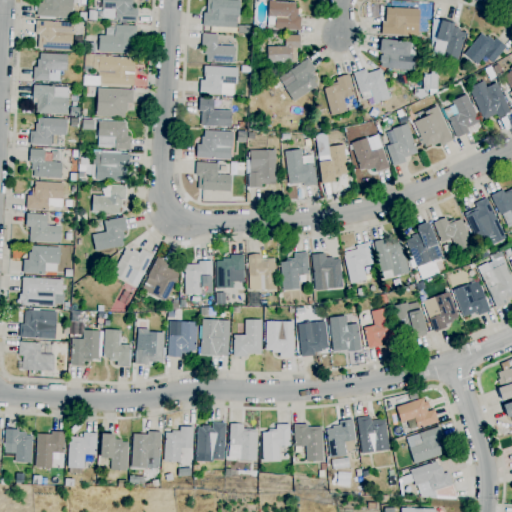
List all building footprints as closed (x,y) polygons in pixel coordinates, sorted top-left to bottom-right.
[(36,17),(36,3),(41,3),(41,0),(72,0),(72,19),(36,17)] [(137,22),(114,21),(114,19),(102,19),(102,9),(101,8),(101,0),(132,0),(132,8),(137,8),(137,22)] [(202,26),(202,13),(206,13),(206,0),(225,0),(239,1),(238,17),(236,17),(235,28),(202,26)] [(299,30),(273,29),(274,27),(266,27),(268,1),(295,2),(295,9),(297,9),(296,17),(300,17),(299,30)] [(402,36),(381,35),(381,22),(385,22),(385,8),(418,9),(418,26),(402,26),(402,36)] [(95,21),(88,20),(88,11),(96,12),(95,21)] [(440,21),(440,20),(453,24),(452,27),(459,29),(458,31),(465,33),(457,60),(432,52),(435,43),(430,39),(432,19),(440,21)] [(72,51),(37,49),(38,34),(35,34),(36,21),(74,23),(72,51)] [(130,55),(122,55),(122,54),(98,53),(98,35),(105,35),(105,27),(110,27),(110,23),(115,23),(115,25),(136,26),(136,40),(131,40),(131,44),(132,44),(131,54),(130,54),(130,55)] [(251,34),(237,33),(238,26),(251,26),(251,34)] [(234,63),(206,62),(206,55),(203,55),(204,47),(201,47),(202,33),(218,34),(217,46),(235,47),(234,63)] [(475,66),(462,55),(480,34),(485,38),(487,36),(493,41),(495,38),(505,47),(492,63),(483,56),(475,66)] [(267,63),(267,47),(284,46),(284,35),(299,35),(300,48),(296,48),(296,62),(267,63)] [(412,71),(381,68),(381,62),(379,62),(380,56),(382,56),(382,54),(378,54),(380,39),(409,42),(409,43),(415,43),(412,71)] [(95,52),(85,52),(85,43),(95,43),(95,52)] [(59,82),(32,80),(33,67),(36,67),(37,59),(39,60),(39,53),(68,55),(67,71),(59,70),(59,82)] [(89,71),(84,71),(84,54),(99,54),(99,56),(93,56),(93,63),(94,63),(94,67),(86,66),(86,68),(89,69),(89,71)] [(133,86),(97,84),(98,73),(97,73),(98,56),(101,56),(101,55),(109,56),(109,57),(134,58),(133,86)] [(292,102),(277,78),(307,59),(315,70),(310,73),(318,85),(292,102)] [(232,96),(199,94),(200,80),(204,80),(205,77),(203,76),(203,66),(238,68),(237,84),(233,84),(232,96)] [(511,66),(500,74),(511,93),(511,66)] [(374,104),(371,97),(365,99),(363,93),(361,94),(361,93),(359,93),(352,73),(365,69),(366,73),(373,71),(374,74),(380,72),(389,98),(374,104)] [(419,100),(415,97),(416,89),(421,89),(422,74),(429,75),(429,74),(430,74),(430,72),(434,72),(434,74),(437,74),(436,90),(436,92),(429,96),(429,90),(427,90),(427,96),(419,100)] [(330,117),(323,87),(336,84),(335,78),(348,75),(353,95),(342,98),(346,113),(330,117)] [(483,120),(482,118),(480,114),(478,115),(476,110),(478,110),(468,88),(482,81),(485,87),(496,82),(509,112),(497,118),(496,114),(483,120)] [(67,115),(36,113),(36,99),(32,98),(32,85),(54,86),(54,87),(68,88),(67,115)] [(124,118),(96,116),(97,88),(133,90),(132,103),(127,103),(127,111),(125,111),(124,118)] [(455,138),(442,110),(452,105),(450,101),(465,94),(472,109),(474,108),(477,113),(475,114),(479,122),(466,128),(468,132),(455,138)] [(230,128),(200,126),(201,111),(198,111),(199,98),(213,99),(213,110),(231,111),(230,128)] [(424,147),(423,144),(420,146),(417,138),(420,137),(413,122),(425,116),(423,112),(436,106),(452,140),(440,146),(438,143),(431,147),(430,145),(424,147)] [(79,116),(69,116),(69,107),(79,107),(79,116)] [(50,146),(29,145),(30,131),(34,132),(35,123),(37,124),(38,118),(66,120),(66,135),(51,135),(50,146)] [(93,130),(82,130),(82,120),(94,120),(93,130)] [(130,150),(115,149),(115,148),(97,147),(98,138),(96,138),(97,120),(125,122),(125,128),(127,129),(127,136),(131,136),(130,150)] [(392,167),(385,146),(389,145),(385,133),(391,131),(391,129),(406,124),(417,154),(403,158),(405,162),(392,167)] [(195,158),(196,144),(200,145),(200,136),(203,136),(203,130),(232,132),(231,149),(230,148),(229,160),(195,158)] [(347,173),(340,174),(341,178),(333,179),(334,182),(321,184),(317,162),(318,162),(317,157),(314,135),(322,134),(322,133),(325,133),(327,147),(343,145),(347,173)] [(359,171),(350,143),(365,138),(370,151),(381,148),(388,168),(375,172),(374,169),(366,171),(365,169),(359,171)] [(45,154),(50,154),(50,161),(61,162),(60,179),(33,177),(33,171),(30,171),(31,162),(29,162),(29,149),(45,150),(45,154)] [(316,185),(302,186),(302,183),(296,184),(296,185),(291,186),(291,185),(288,185),(284,151),(300,149),(301,157),(311,155),(312,163),(313,163),(316,185)] [(275,173),(274,173),(274,176),(275,176),(275,182),(268,182),(268,185),(260,185),(261,188),(248,188),(248,174),(245,174),(245,160),(249,160),(249,151),(275,150),(275,158),(275,173)] [(128,168),(127,168),(126,182),(94,180),(94,164),(99,164),(100,153),(129,154),(128,168)] [(229,192),(201,191),(201,190),(197,190),(198,176),(194,176),(195,162),(217,163),(217,166),(226,166),(225,176),(230,176),(229,192)] [(48,210),(25,209),(26,195),(31,196),(31,191),(34,191),(34,182),(63,184),(62,199),(61,206),(48,206),(48,210)] [(118,213),(90,212),(91,196),(103,197),(101,189),(101,187),(104,185),(111,185),(111,186),(126,187),(125,200),(121,200),(121,208),(119,208),(118,213)] [(511,225),(507,228),(501,214),(498,215),(490,196),(502,190),(503,193),(511,189),(511,225)] [(489,246),(485,238),(477,242),(463,214),(475,208),(474,204),(486,198),(505,238),(489,246)] [(60,243),(32,241),(32,242),(28,242),(29,227),(25,227),(25,214),(48,215),(47,226),(61,227),(60,243)] [(95,251),(92,234),(105,232),(103,221),(125,217),(127,231),(123,231),(124,239),(122,239),(123,246),(95,251)] [(455,252),(450,238),(440,242),(432,223),(445,218),(446,222),(454,219),(455,221),(461,219),(463,224),(465,223),(468,231),(466,232),(471,245),(455,252)] [(415,268),(405,241),(411,238),(410,236),(417,234),(416,229),(416,227),(427,222),(427,224),(428,224),(436,245),(441,257),(415,268)] [(383,279),(381,273),(380,273),(373,242),(384,239),(385,245),(394,243),(394,241),(400,239),(408,273),(392,277),(383,279)] [(350,284),(342,254),(356,250),(355,246),(368,243),(373,264),(362,267),(366,280),(350,284)] [(22,273),(22,260),(27,260),(28,252),(30,252),(31,246),(59,247),(59,264),(45,263),(44,275),(22,273)] [(482,259),(477,249),(483,246),(488,256),(482,259)] [(111,274),(124,249),(130,252),(131,250),(138,253),(140,249),(153,256),(152,257),(136,288),(111,274)] [(282,292),(279,262),(285,262),(285,259),(293,259),(293,254),(306,252),(308,274),(297,275),(299,290),(282,292)] [(495,309),(483,283),(482,281),(483,281),(480,275),(480,274),(477,267),(486,263),(493,260),(491,257),(500,252),(502,256),(501,257),(504,263),(511,279),(511,297),(509,299),(508,297),(505,298),(508,303),(495,309)] [(326,289),(326,290),(314,291),(311,255),(324,253),(325,259),(333,258),(333,260),(339,259),(342,288),(326,289)] [(232,282),(233,289),(216,289),(215,261),(222,261),(222,259),(229,259),(229,255),(243,255),(243,282),(232,282)] [(248,291),(247,255),(260,255),(260,259),(274,259),(274,262),(275,262),(276,290),(248,291)] [(164,302),(141,290),(147,277),(146,277),(156,257),(168,264),(166,268),(179,275),(164,302)] [(184,296),(183,265),(197,265),(197,261),(211,261),(211,276),(210,276),(210,283),(200,283),(201,294),(198,295),(194,296),(194,295),(191,295),(191,296),(187,296),(184,296)] [(72,277),(64,277),(64,269),(72,270),(72,277)] [(54,307),(21,305),(21,303),(20,303),(20,300),(18,300),(19,294),(21,294),(22,278),(62,280),(61,293),(64,293),(64,305),(54,304),(54,307)] [(462,318),(458,308),(457,309),(455,305),(457,304),(451,290),(467,284),(473,301),(483,297),(489,312),(487,312),(488,313),(479,317),(478,316),(477,316),(475,313),(462,318)] [(433,297),(448,292),(457,318),(451,321),(452,323),(445,325),(445,328),(433,332),(428,318),(422,302),(433,298),(433,297)] [(216,304),(215,293),(224,293),(225,304),(216,304)] [(248,306),(247,293),(260,293),(261,306),(248,306)] [(425,336),(413,339),(410,327),(396,330),(390,306),(406,303),(406,305),(416,302),(418,310),(419,310),(425,336)] [(208,315),(199,315),(200,307),(208,307),(208,315)] [(55,339),(18,337),(19,324),(23,324),(24,310),(32,310),(32,308),(56,309),(55,339)] [(367,349),(362,328),(373,325),(370,312),(386,308),(390,327),(392,326),(393,331),(391,332),(393,336),(387,338),(388,340),(380,342),(381,346),(367,349)] [(332,352),(328,318),(344,316),(345,325),(356,324),(360,350),(346,352),(346,350),(332,352)] [(227,356),(199,354),(201,319),(229,321),(227,356)] [(246,357),(232,357),(232,335),(244,335),(244,320),(261,320),(260,354),(246,354),(246,357)] [(180,358),(167,357),(168,336),(169,321),(196,323),(195,351),(188,351),(188,354),(181,353),(180,358)] [(300,357),(300,353),(297,354),(295,338),(298,338),(297,324),(324,321),(327,349),(321,350),(321,352),(313,353),(314,356),(300,357)] [(292,358),(279,358),(279,353),(271,353),(271,351),(264,351),(265,322),(292,322),(292,358)] [(83,366),(70,365),(71,339),(82,339),(83,330),(99,331),(97,360),(91,360),(91,362),(83,362),(83,366)] [(129,367),(113,366),(113,362),(108,362),(108,359),(102,358),(103,330),(120,331),(119,345),(130,346),(129,367)] [(148,365),(134,364),(134,349),(135,350),(136,335),(146,335),(146,332),(163,333),(162,363),(148,363),(148,365)] [(53,372),(21,370),(21,369),(17,369),(17,363),(22,363),(22,356),(18,356),(18,342),(21,342),(21,340),(39,341),(53,342),(52,355),(53,355),(53,372)] [(511,397),(501,401),(496,388),(499,387),(496,380),(499,379),(497,373),(511,368),(511,397)] [(417,430),(414,419),(400,423),(395,407),(422,398),(424,403),(427,402),(429,408),(426,409),(427,412),(433,410),(438,423),(417,430)] [(511,422),(510,417),(506,418),(501,405),(511,401),(511,422)] [(361,454),(356,419),(370,417),(370,421),(384,419),(389,450),(361,454)] [(330,459),(325,430),(332,429),(332,427),(339,426),(338,421),(352,419),(355,440),(354,440),(355,452),(345,453),(346,456),(330,459)] [(212,463),(195,462),(196,439),(195,439),(195,437),(197,438),(197,428),(202,428),(202,426),(209,426),(209,428),(211,428),(212,423),(225,424),(223,460),(212,460),(212,463)] [(255,461),(240,460),(240,459),(228,458),(229,445),(228,445),(229,424),(243,425),(243,429),(256,430),(256,432),(257,432),(255,461)] [(306,461),(305,446),(294,447),(293,425),(307,424),(307,428),(321,427),(322,461),(306,461)] [(263,461),(261,433),(266,433),(266,432),(268,432),(268,430),(275,430),(275,425),(289,425),(289,446),(278,447),(279,461),(263,461)] [(180,463),(162,461),(164,433),(171,433),(171,431),(179,431),(179,429),(178,429),(178,427),(193,428),(192,449),(181,448),(180,463)] [(414,464),(409,449),(409,448),(406,438),(419,434),(419,433),(436,427),(441,441),(435,443),(439,456),(414,464)] [(30,463),(14,463),(15,444),(4,444),(5,429),(18,430),(18,433),(25,433),(25,436),(31,437),(30,463)] [(51,469),(35,468),(36,434),(51,435),(51,432),(64,432),(63,453),(52,453),(51,469)] [(131,468),(131,469),(129,469),(129,462),(131,462),(132,434),(147,435),(147,432),(161,432),(159,469),(131,468)] [(83,467),(67,466),(68,437),(82,438),(83,433),(96,433),(95,450),(94,450),(94,452),(95,452),(95,456),(92,455),(91,462),(83,462),(83,467)] [(127,471),(110,471),(110,459),(99,459),(100,434),(114,435),(114,440),(122,440),(121,442),(128,443),(127,471)] [(437,499),(421,497),(420,494),(419,494),(417,486),(415,486),(409,471),(436,461),(437,463),(438,463),(439,467),(441,467),(443,474),(448,473),(452,485),(451,485),(455,497),(437,496),(437,499)] [(179,477),(178,469),(190,468),(191,476),(179,477)] [(166,482),(165,475),(172,474),(173,480),(166,482)] [(143,485),(128,484),(129,476),(144,477),(143,485)]
